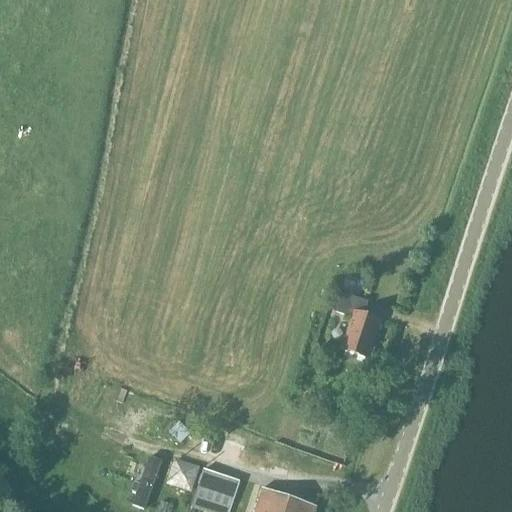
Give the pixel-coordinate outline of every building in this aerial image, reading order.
[(331,312),(352,319),(341,351),(367,360),(380,321),(363,316),(368,302),(338,292),(331,312)] [(133,484),(130,493),(135,495),(130,508),(142,511),(143,511),(161,464),(148,459),(138,486),(133,484)] [(172,459),(168,486),(196,490),(199,463),(172,459)] [(191,508),(202,511),(229,511),(240,483),(204,470),(191,508)] [(254,511),(313,511),(315,509),(261,491),(254,511)]
